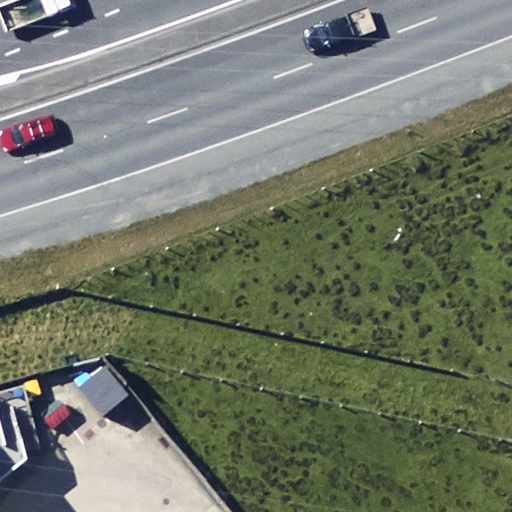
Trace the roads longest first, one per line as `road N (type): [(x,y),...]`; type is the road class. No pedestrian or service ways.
road 1 (trunk): [(471,0),(0,163)]
road 2 (track): [(511,414),(179,342)]
road 3 (trunk): [(0,103),(171,47),(275,0)]
